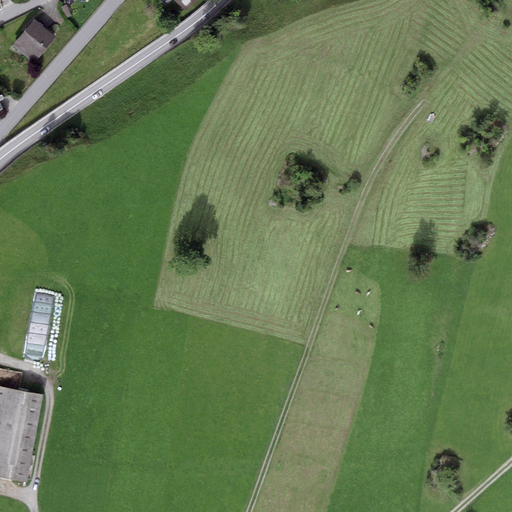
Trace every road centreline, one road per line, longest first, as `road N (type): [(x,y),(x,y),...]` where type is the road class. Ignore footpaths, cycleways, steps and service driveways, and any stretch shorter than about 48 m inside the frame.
road 1 (track): [(248,511),(379,165),(421,107)]
road 2 (primary): [(221,0),(0,159)]
road 3 (track): [(34,511),(51,382),(0,365)]
road 4 (residential): [(0,130),(115,0)]
